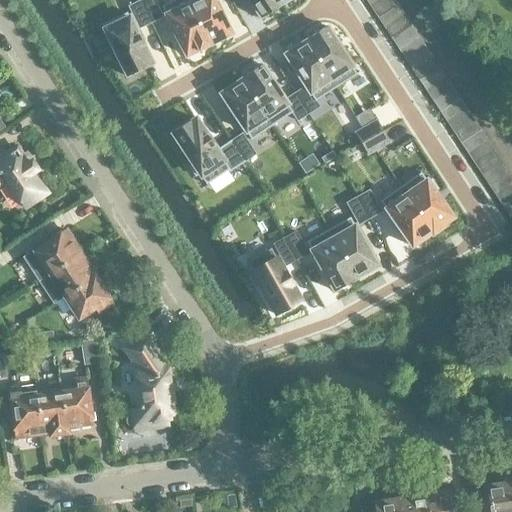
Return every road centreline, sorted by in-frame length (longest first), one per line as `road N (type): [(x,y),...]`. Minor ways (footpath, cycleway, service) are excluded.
road 1 (residential): [(221,358),(334,323),(473,238),(474,212),(336,1)]
road 2 (residential): [(221,358),(0,22)]
road 3 (residential): [(235,463),(511,426)]
road 4 (residential): [(0,498),(235,463)]
road 5 (residential): [(336,1),(151,105)]
